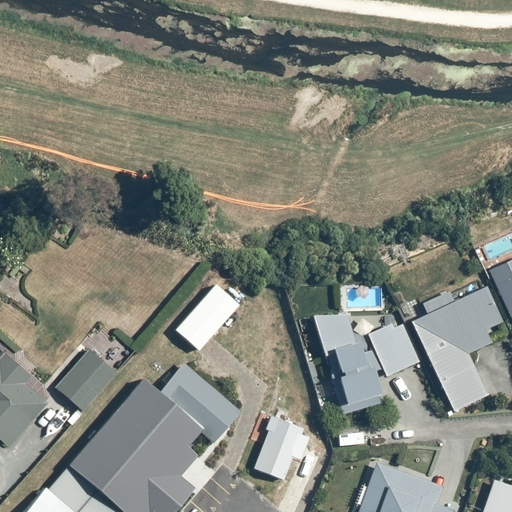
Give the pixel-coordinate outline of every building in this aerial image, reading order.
[(511,261),(489,271),(511,320),(511,261)] [(238,306),(213,285),(173,331),(197,352),(238,306)] [(428,317),(411,324),(454,413),(490,396),(470,355),(492,345),(487,332),(503,324),(487,288),(456,304),(450,292),(423,304),(428,317)] [(347,317),(313,317),(344,416),(385,405),(376,373),(383,371),(386,378),(420,364),(401,326),(356,342),(347,317)] [(0,441),(10,450),(48,405),(27,385),(31,380),(5,355),(1,360),(0,358),(0,441)] [(130,382),(117,371),(24,473),(68,511),(101,511),(111,502),(122,511),(125,511),(135,501),(143,508),(175,473),(164,463),(177,449),(167,440),(178,428),(190,437),(215,410),(154,356),(130,382)] [(310,434),(300,431),(302,427),(272,415),(252,467),(282,479),(293,450),(302,453),(310,434)] [(442,489),(376,463),(358,511),(454,511),(455,511),(438,505),(442,489)] [(511,511),(511,477),(497,473),(484,511),(511,511)] [(56,511),(23,482),(0,507),(0,511),(56,511)]
